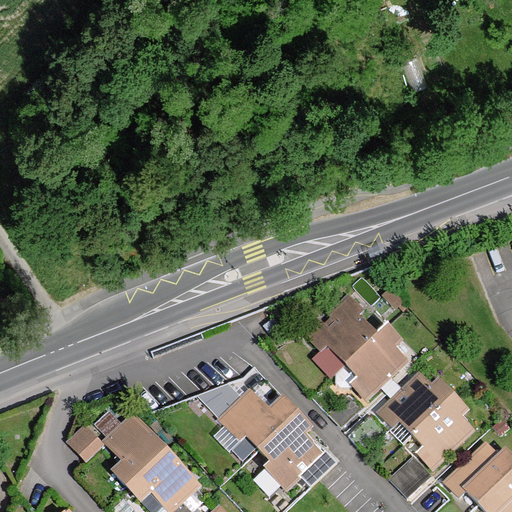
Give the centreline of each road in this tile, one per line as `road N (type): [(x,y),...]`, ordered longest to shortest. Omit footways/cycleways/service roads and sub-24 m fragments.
road 1 (secondary): [(511,176),(254,266),(73,344)]
road 2 (residential): [(401,511),(246,342),(229,340),(155,370),(94,378)]
road 3 (residential): [(91,511),(45,462),(68,398),(94,378)]
road 4 (residential): [(0,236),(73,344)]
